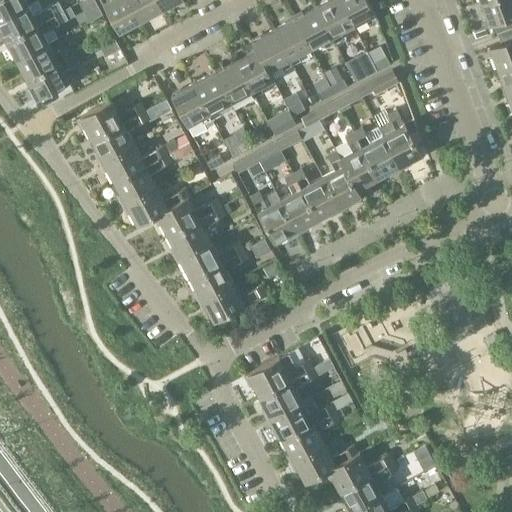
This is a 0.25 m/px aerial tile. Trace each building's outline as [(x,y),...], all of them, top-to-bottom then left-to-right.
[(0,0),(0,19),(30,4),(28,0),(0,0)] [(83,0),(90,13),(99,9),(94,0),(83,0)] [(103,0),(121,33),(142,21),(130,0),(103,0)] [(130,0),(142,21),(163,10),(158,0),(130,0)] [(158,0),(163,10),(181,0),(158,0)] [(339,0),(331,0),(316,8),(334,41),(342,37),(340,32),(353,25),(339,0)] [(367,23),(377,17),(378,17),(368,0),(339,0),(353,25),(365,19),(367,23)] [(511,0),(487,0),(483,2),(492,25),(511,17),(511,0)] [(0,19),(0,25),(8,40),(58,14),(53,6),(36,15),(30,4),(0,19)] [(334,41),(316,8),(295,19),(311,48),(323,42),(325,46),(334,41)] [(8,40),(18,59),(51,43),(45,32),(62,23),(58,14),(8,40)] [(298,55),(311,48),(295,19),(273,31),(291,64),(300,59),(298,55)] [(490,46),(499,69),(511,64),(511,26),(497,33),(500,42),(490,46)] [(253,41),(258,50),(269,70),(281,64),(283,69),(291,64),(273,31),(253,41)] [(113,37),(101,43),(107,53),(118,47),(113,37)] [(18,59),(28,79),(79,53),(74,44),(56,54),(51,43),(18,59)] [(274,80),(269,70),(258,50),(236,62),(255,96),(264,92),(261,87),(274,80)] [(369,63),(363,51),(353,57),(359,69),(369,63)] [(83,61),(79,53),(28,79),(39,99),(72,82),(65,70),(83,61)] [(387,56),(374,63),(378,70),(391,63),(387,56)] [(236,62),(215,73),(234,108),(247,101),(255,96),(236,62)] [(362,70),(366,77),(378,70),(374,63),(362,70)] [(508,92),(511,90),(511,64),(499,69),(508,92)] [(331,84),(340,79),(333,66),(323,71),(331,84)] [(399,80),(393,69),(359,88),(363,95),(375,88),(377,92),(399,80)] [(213,119),(221,115),(234,108),(215,73),(194,84),(213,119)] [(345,79),(332,86),(335,93),(348,86),(345,79)] [(173,95),(189,125),(194,134),(206,128),(204,124),(213,119),(194,84),(173,95)] [(320,93),(323,100),(335,93),(332,86),(320,93)] [(363,95),(359,88),(345,95),(349,102),(363,95)] [(92,139),(155,105),(155,104),(146,109),(143,102),(120,114),(113,100),(78,119),(83,129),(86,128),(92,139)] [(293,115),(306,108),(302,101),(289,108),(293,115)] [(316,111),(320,119),(334,111),(329,104),(316,111)] [(95,152),(100,162),(136,143),(129,129),(151,118),(150,115),(158,110),(155,105),(92,139),(98,150),(95,152)] [(389,113),(392,119),(379,126),(403,170),(412,165),(410,161),(422,155),(397,109),(389,113)] [(308,126),(320,119),(316,111),(304,118),(308,126)] [(280,122),(284,131),(298,124),(293,115),(280,122)] [(364,127),(355,131),(380,177),(390,171),(392,176),(403,170),(379,126),(378,127),(378,126),(366,132),(364,127)] [(304,136),(300,129),(286,136),(290,144),(304,136)] [(263,131),(250,138),(255,147),(268,140),(263,131)] [(368,184),(380,177),(355,131),(346,136),(350,143),(338,150),(360,193),(370,187),(368,184)] [(108,170),(115,182),(188,142),(184,134),(174,139),(173,138),(164,143),(165,145),(143,157),(136,143),(100,162),(106,171),(108,170)] [(238,145),(242,154),(255,147),(250,138),(238,145)] [(118,194),(124,205),(159,186),(151,172),(193,150),(188,142),(115,182),(121,193),(118,194)] [(273,153),(269,146),(258,152),(262,159),(273,153)] [(336,169),(325,175),(344,210),(352,205),(350,201),(362,195),(360,193),(338,150),(329,155),(336,169)] [(247,167),(262,159),(258,152),(243,160),(247,167)] [(212,170),(225,163),(220,154),(207,161),(212,170)] [(296,173),(320,218),(330,212),(332,216),(344,210),(325,175),(310,183),(303,169),(296,173)] [(294,192),(282,198),(301,233),(310,228),(308,224),(320,218),(296,173),(287,178),(294,192)] [(131,213),(138,224),(154,216),(189,197),(192,195),(187,187),(166,199),(159,186),(124,205),(129,214),(131,213)] [(252,196),(276,241),(289,234),(291,238),(301,233),(282,198),(280,199),(273,188),(263,194),(261,191),(252,196)] [(163,225),(169,236),(223,207),(218,199),(196,211),(189,197),(154,216),(160,227),(163,225)] [(171,249),(177,259),(213,240),(205,227),(227,215),(223,207),(169,236),(175,246),(171,249)] [(220,253),(213,240),(177,259),(182,269),(186,267),(192,279),(245,250),(241,242),(220,253)] [(194,291),(200,301),(235,282),(228,269),(249,257),(245,250),(192,279),(197,289),(194,291)] [(419,279),(442,323),(453,342),(487,323),(453,260),(419,279)] [(271,263),(262,268),(267,277),(276,272),(271,263)] [(242,295),(235,282),(200,301),(205,311),(208,309),(214,321),(268,292),(263,284),(242,295)] [(500,339),(496,332),(496,331),(483,338),(487,346),(500,339)] [(253,384),(260,396),(314,367),(310,359),(296,366),(289,352),(244,376),(249,386),(253,384)] [(262,409),(267,419),(302,401),(296,388),(319,376),(314,367),(260,396),(265,406),(262,409)] [(276,426),(283,438),(341,407),(337,399),(310,414),(302,401),(267,419),(272,429),(276,426)] [(284,452),(290,462),(325,443),(319,431),(346,416),(341,407),(283,438),(289,449),(284,452)] [(423,431),(418,421),(409,426),(414,436),(423,431)] [(306,482),(325,471),(360,452),(355,445),(332,457),(325,443),(290,462),(295,472),(299,469),(306,482)] [(430,457),(424,445),(414,450),(420,462),(430,457)] [(360,452),(325,471),(331,480),(334,479),(340,489),(394,460),(389,452),(367,464),(360,452)] [(342,502),(347,511),(383,493),(376,481),(398,469),(394,460),(340,489),(345,500),(342,502)] [(398,511),(416,503),(412,494),(403,499),(396,486),(383,493),(347,511),(398,511)] [(419,511),(421,511),(416,503),(398,511),(419,511)]
